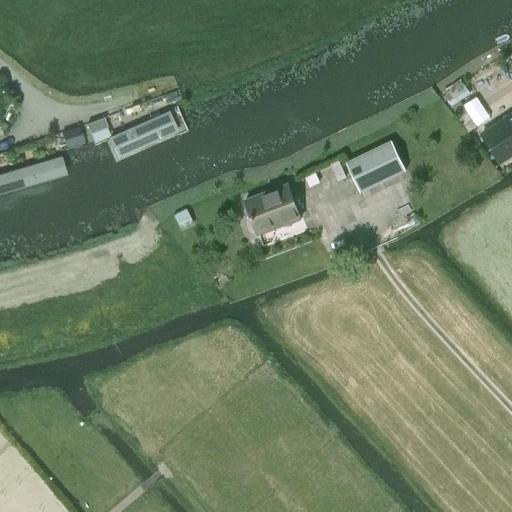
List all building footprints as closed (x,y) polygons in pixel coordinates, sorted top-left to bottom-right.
[(141,107),(80,126),(93,170),(196,134),(180,94),(141,107)] [(511,114),(481,135),(500,163),(511,155),(511,114)] [(0,198),(93,170),(80,126),(34,142),(24,148),(0,157),(0,198)] [(346,163),(361,193),(406,171),(391,141),(346,163)] [(257,235),(300,219),(287,185),(244,201),(257,235)]
